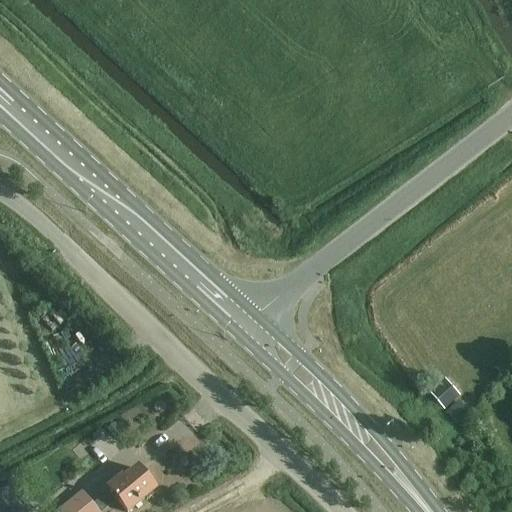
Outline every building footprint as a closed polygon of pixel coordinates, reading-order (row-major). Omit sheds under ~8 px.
[(465,361),(441,375),(448,386),(471,372),(465,361)] [(463,399),(478,386),(470,377),(455,390),(463,399)] [(442,385),(429,395),(443,410),(455,400),(442,385)] [(110,494),(92,507),(96,511),(102,511),(116,501),(124,511),(128,511),(145,499),(146,500),(158,491),(147,478),(145,479),(138,471),(125,481),(123,479),(108,491),(110,494)] [(23,511),(7,491),(0,496),(0,511),(23,511)] [(82,494),(59,511),(96,511),(92,507),(82,494)]
